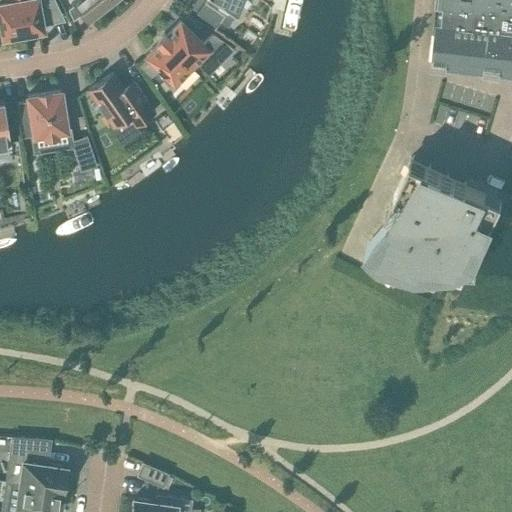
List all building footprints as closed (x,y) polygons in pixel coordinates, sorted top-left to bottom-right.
[(61,13),(55,0),(0,0),(0,20),(3,35),(44,28),(42,17),(61,13)] [(75,0),(89,15),(108,0),(75,0)] [(204,0),(197,12),(217,25),(220,20),(225,13),(204,0)] [(204,0),(225,13),(220,20),(228,25),(235,8),(238,0),(204,0)] [(511,0),(435,0),(435,5),(439,5),(434,49),(511,57),(511,0)] [(159,41),(146,54),(148,56),(159,67),(174,83),(195,61),(209,47),(222,60),(234,47),(213,33),(204,42),(181,19),(167,33),(165,31),(157,39),(159,41)] [(148,56),(140,64),(151,76),(159,67),(148,56)] [(112,71),(88,87),(93,95),(108,116),(113,122),(128,112),(135,123),(155,109),(138,87),(129,94),(112,71)] [(29,99),(17,101),(23,135),(31,134),(34,133),(44,131),(45,134),(58,132),(57,129),(67,128),(67,127),(64,108),(66,107),(66,106),(64,106),(63,100),(65,100),(65,99),(63,99),(61,88),(28,93),(29,99)] [(93,95),(81,103),(89,128),(108,116),(93,95)] [(0,150),(11,149),(10,141),(11,141),(4,100),(3,97),(0,97),(0,150)] [(86,134),(70,139),(80,169),(96,164),(86,134)] [(486,190),(411,155),(394,192),(406,198),(366,242),(461,287),(495,214),(486,190)] [(47,437),(12,435),(5,479),(19,481),(62,488),(65,464),(43,461),(47,437)] [(168,471),(142,461),(138,473),(163,483),(168,471)] [(58,511),(62,488),(19,481),(16,505),(58,511)] [(188,511),(191,497),(156,492),(155,499),(133,496),(130,511),(188,511)]
